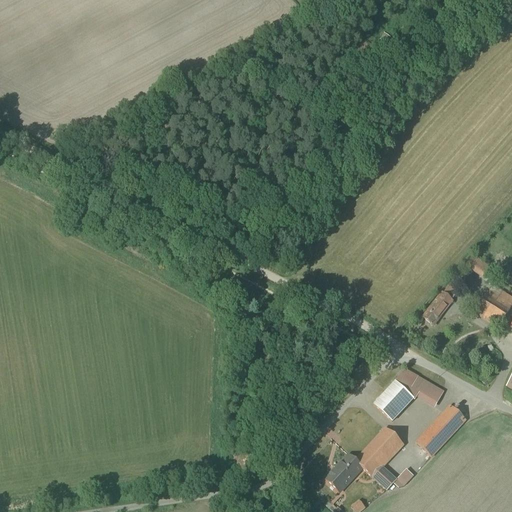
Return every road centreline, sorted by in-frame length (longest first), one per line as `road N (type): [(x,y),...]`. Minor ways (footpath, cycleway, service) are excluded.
road 1 (unclassified): [(511,411),(400,351),(273,484),(115,511)]
road 2 (track): [(400,351),(0,139)]
